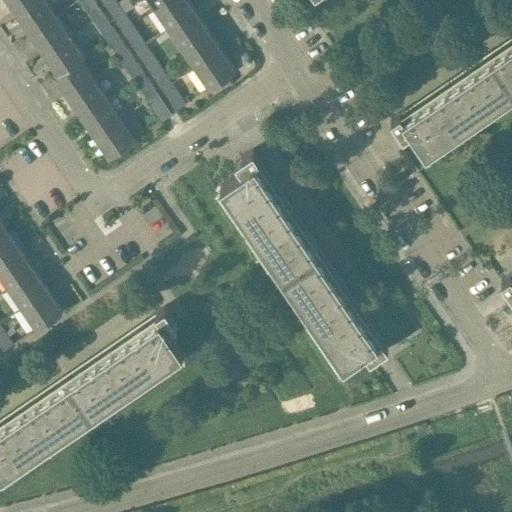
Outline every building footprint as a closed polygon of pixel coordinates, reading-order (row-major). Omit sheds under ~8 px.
[(9,0),(17,11),(33,0),(9,0)] [(57,13),(48,0),(33,0),(17,11),(30,31),(57,13)] [(96,0),(81,0),(93,18),(104,10),(96,0)] [(109,8),(123,28),(133,21),(125,10),(133,4),(129,0),(121,0),(119,1),(109,8)] [(191,0),(164,0),(156,6),(169,25),(196,7),(191,0)] [(210,27),(196,7),(169,25),(183,45),(207,29),(210,27)] [(117,31),(104,10),(93,18),(107,38),(117,31)] [(44,51),(71,33),(57,13),(30,31),(44,51)] [(136,47),(146,41),(133,21),(123,28),(136,47)] [(207,58),(223,47),(210,27),(207,29),(183,45),(196,65),(207,58)] [(131,51),(117,31),(107,38),(121,58),(131,51)] [(84,53),(71,33),(44,51),(58,71),(84,53)] [(511,40),(409,110),(407,106),(391,117),(403,135),(412,129),(427,150),(511,91),(511,40)] [(150,68),(160,61),(146,41),(136,47),(150,68)] [(237,67),(223,47),(207,58),(196,65),(210,85),(237,67)] [(145,71),(131,51),(121,58),(134,78),(145,71)] [(54,74),(68,94),(95,76),(81,55),(84,53),(58,71),(54,74)] [(150,68),(164,88),(173,81),(160,61),(150,68)] [(158,91),(145,71),(134,78),(148,98),(158,91)] [(108,95),(95,76),(68,94),(81,114),(108,95)] [(186,101),(174,82),(173,81),(164,88),(177,108),(186,101)] [(149,99),(162,118),(172,111),(159,92),(149,99)] [(122,115),(108,95),(81,114),(95,133),(122,115)] [(136,136),(122,115),(95,133),(109,154),(136,136)] [(241,168),(220,182),(343,364),(364,350),(370,359),(389,346),(379,331),(374,335),(260,166),(264,163),(253,148),(235,160),(241,168)] [(0,231),(8,226),(0,213),(0,231)] [(0,261),(22,246),(8,226),(0,231),(0,261)] [(36,266),(22,246),(0,261),(0,272),(8,284),(36,266)] [(49,285),(36,266),(8,284),(22,304),(49,285)] [(511,271),(501,279),(511,295),(511,271)] [(49,285),(22,304),(36,325),(63,306),(49,285)] [(0,470),(2,473),(183,349),(169,328),(178,322),(165,304),(150,314),(153,319),(0,423),(0,470)] [(0,343),(3,347),(13,340),(0,320),(0,343)]
